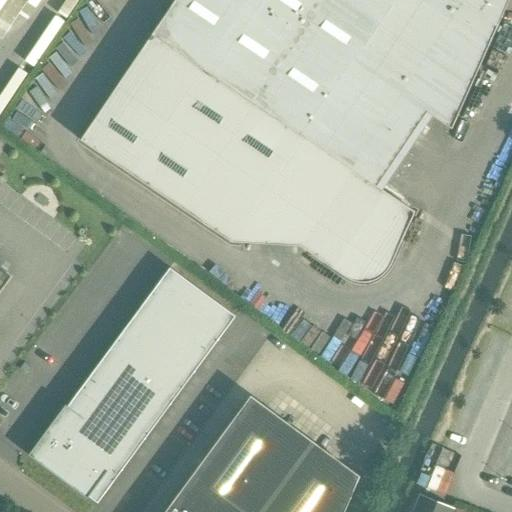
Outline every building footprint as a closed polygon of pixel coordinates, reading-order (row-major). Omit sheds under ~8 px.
[(230,242),(270,245),(298,246),(345,278),(347,279),(350,280),(353,281),(356,282),(359,283),(363,283),(366,282),(369,282),(372,281),(374,280),(377,278),(380,277),(382,275),(385,272),(387,270),(388,267),(390,265),(414,212),(376,187),(426,113),(450,129),(508,0),(174,0),(80,141),(230,242)] [(235,317),(175,273),(169,268),(31,455),(49,467),(51,464),(66,475),(63,478),(97,503),(235,317)] [(0,290),(9,277),(0,270),(0,290)] [(19,368),(24,372),(29,366),(23,362),(19,368)] [(342,511),(355,483),(354,482),(353,483),(338,472),(343,466),(328,454),(323,461),(276,426),(281,420),(265,409),(261,415),(246,404),(247,403),(245,402),(164,511),(342,511)] [(468,511),(454,506),(453,510),(447,508),(419,496),(412,511),(468,511)]
